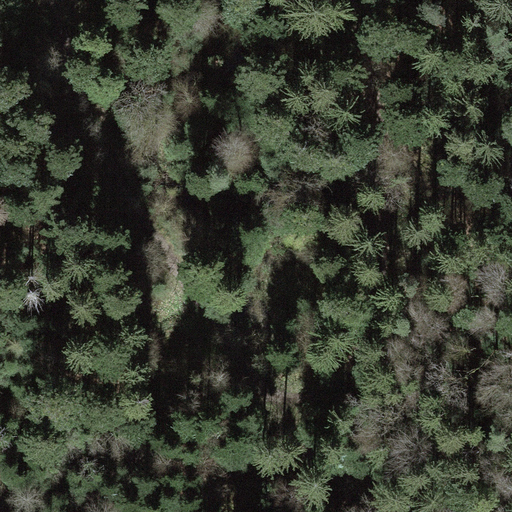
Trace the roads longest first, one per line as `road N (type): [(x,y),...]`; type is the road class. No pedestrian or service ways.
road 1 (track): [(286,437),(107,156),(59,53),(46,0)]
road 2 (track): [(348,0),(390,226),(358,355),(319,384),(268,406)]
